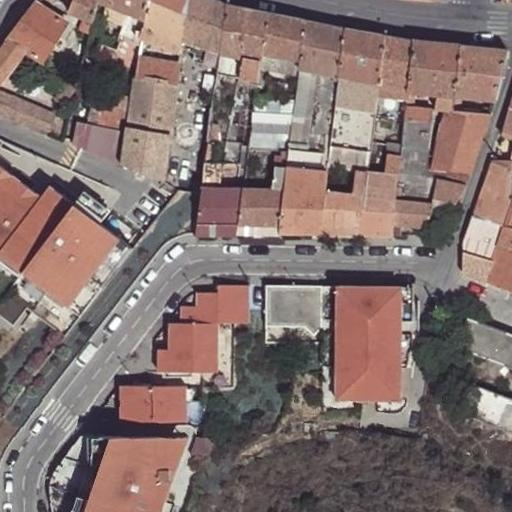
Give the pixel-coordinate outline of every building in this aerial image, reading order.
[(72,0),(68,12),(93,21),(99,0),(98,0),(72,0)] [(148,0),(98,0),(99,0),(106,3),(146,17),(148,0)] [(189,0),(148,0),(146,17),(143,36),(182,51),(184,41),(189,0)] [(201,0),(189,0),(184,41),(196,45),(201,0)] [(225,5),(215,0),(201,0),(196,45),(215,51),(220,53),(227,5),(225,5)] [(37,56),(46,62),(69,24),(36,4),(10,39),(27,50),(37,56)] [(266,13),(227,5),(220,53),(260,61),(261,53),(266,13)] [(305,21),(266,13),(261,53),(293,59),(301,61),(305,21)] [(345,29),(305,21),(301,61),(300,69),(316,72),(328,74),(340,76),(345,29)] [(120,29),(119,40),(120,40),(134,44),(135,41),(136,34),(120,29)] [(384,36),(345,29),(340,76),(379,83),(384,36)] [(142,43),(143,36),(136,34),(135,41),(142,43)] [(120,40),(119,40),(102,35),(100,44),(102,45),(117,50),(120,40)] [(414,41),(384,36),(379,83),(377,96),(384,97),(408,99),(409,92),(414,41)] [(0,84),(1,85),(27,50),(10,39),(0,51),(0,84)] [(463,46),(414,41),(409,92),(415,92),(438,95),(456,97),(463,46)] [(509,51),(463,46),(456,97),(495,101),(509,51)] [(260,61),(220,53),(218,72),(258,81),(259,68),(260,61)] [(293,59),(261,53),(260,61),(259,68),(291,74),(293,59)] [(181,63),(141,55),(137,77),(178,86),(181,63)] [(38,80),(42,70),(46,62),(37,56),(26,81),(36,86),(38,80)] [(300,69),(301,61),(293,59),(291,74),(299,76),(300,69)] [(76,83),(79,72),(67,69),(64,80),(76,83)] [(316,72),(300,69),(299,76),(296,101),(312,104),(316,72)] [(57,87),(60,78),(42,70),(38,80),(57,87)] [(79,99),(88,101),(94,74),(84,71),(79,99)] [(336,106),(340,76),(328,74),(324,109),(335,111),(336,106)] [(379,83),(340,76),(336,106),(376,111),(377,104),(377,96),(379,83)] [(178,86),(137,77),(134,99),(131,116),(128,132),(130,132),(124,165),(157,180),(162,178),(164,174),(169,143),(178,86)] [(71,105),(76,83),(64,80),(59,102),(71,105)] [(0,114),(49,135),(56,119),(56,116),(0,92),(0,114)] [(454,112),(456,97),(438,95),(436,111),(447,112),(454,113),(454,112)] [(131,116),(134,99),(119,96),(117,113),(131,116)] [(294,112),(296,101),(286,98),(285,111),(294,112)] [(376,111),(336,106),(335,111),(332,142),(331,146),(345,149),(355,150),(371,152),(371,151),(372,143),(376,111)] [(128,132),(131,116),(117,113),(91,107),(87,124),(128,132)] [(413,108),(407,108),(406,120),(430,122),(431,110),(413,108)] [(511,110),(509,109),(501,133),(511,136),(511,110)] [(491,114),(454,112),(454,113),(447,112),(441,167),(446,167),(472,170),(491,114)] [(62,141),(67,121),(56,119),(49,135),(62,141)] [(430,122),(406,120),(403,145),(401,161),(424,164),(430,122)] [(130,132),(128,132),(87,124),(77,122),(71,143),(88,150),(124,165),(130,132)] [(218,123),(212,123),(209,144),(219,144),(218,123)] [(0,164),(15,175),(26,158),(36,144),(0,128),(0,164)] [(305,138),(292,136),(291,147),(304,149),(305,138)] [(88,150),(71,143),(64,166),(78,172),(88,150)] [(401,161),(403,145),(389,143),(386,175),(399,177),(401,161)] [(26,158),(57,177),(64,155),(36,144),(26,158)] [(219,144),(209,144),(203,189),(215,189),(218,164),(221,145),(219,144)] [(328,168),(343,170),(345,149),(331,146),(328,168)] [(370,157),(371,152),(355,150),(353,171),(369,173),(370,165),(370,157)] [(288,169),(290,151),(282,151),(282,157),(277,156),(276,168),(288,169)] [(15,175),(25,183),(45,197),(57,177),(26,158),(15,175)] [(424,164),(401,161),(399,177),(394,226),(406,227),(424,228),(429,227),(431,217),(433,204),(419,202),(422,178),(424,164)] [(511,161),(493,161),(483,190),(510,198),(511,172),(511,161)] [(230,174),(239,175),(240,167),(231,166),(230,174)] [(466,187),(472,170),(446,167),(443,183),(466,187)] [(272,190),(285,191),(288,169),(276,168),(275,177),(273,177),(272,190)] [(288,169),(285,191),(302,191),(304,179),(304,170),(288,169)] [(386,175),(369,173),(367,186),(366,196),(363,227),(362,236),(393,237),(394,226),(399,177),(386,175)] [(433,204),(438,181),(422,178),(419,202),(433,204)] [(302,191),(326,191),(327,180),(304,179),(302,191)] [(449,217),(466,187),(443,183),(438,181),(433,204),(431,217),(443,219),(446,219),(449,217)] [(0,184),(0,218),(1,219),(15,195),(0,184)] [(355,195),(366,196),(367,186),(356,185),(355,195)] [(215,189),(203,189),(198,227),(240,226),(244,190),(237,190),(215,189)] [(240,226),(281,226),(285,191),(272,190),(244,190),(240,226)] [(483,190),(474,215),(506,226),(511,227),(511,199),(510,198),(483,190)] [(281,226),(321,226),(326,191),(302,191),(285,191),(281,226)] [(321,226),(363,227),(366,196),(355,195),(326,191),(321,226)] [(1,219),(17,232),(33,206),(15,195),(1,219)] [(464,243),(463,275),(486,283),(506,226),(474,215),(464,243)] [(0,255),(2,257),(17,232),(1,219),(0,218),(0,255)] [(197,235),(238,235),(240,226),(198,227),(197,235)] [(238,235),(280,235),(281,226),(240,226),(238,235)] [(280,235),(320,236),(321,226),(281,226),(280,235)] [(320,236),(362,236),(363,227),(321,226),(320,236)] [(406,227),(394,226),(393,237),(406,236),(406,227)] [(511,227),(506,226),(486,283),(511,293),(511,227)] [(249,286),(226,285),(226,294),(218,294),(198,294),(198,308),(182,307),(182,324),(170,324),(170,350),(170,373),(218,373),(218,324),(248,325),(249,286)] [(322,328),(323,293),(288,293),(288,287),(266,286),(266,327),(304,328),(313,337),(322,328)] [(413,288),(337,287),(336,401),(400,401),(401,322),(412,322),(413,288)] [(511,336),(468,319),(456,348),(511,369),(511,336)] [(170,373),(170,350),(159,350),(159,373),(170,373)] [(124,385),(123,422),(185,423),(185,385),(124,385)] [(511,401),(467,385),(456,413),(511,434),(511,401)] [(86,511),(99,470),(100,437),(88,437),(88,467),(74,511),(86,511)] [(173,438),(100,437),(99,470),(86,511),(164,511),(177,471),(172,471),(173,438)]
